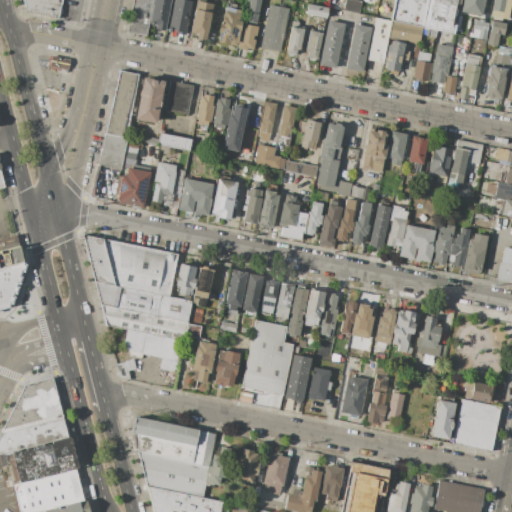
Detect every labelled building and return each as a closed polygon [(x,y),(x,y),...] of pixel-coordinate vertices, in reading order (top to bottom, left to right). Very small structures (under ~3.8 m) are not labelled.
[(23,0),(26,11),(59,17),(62,0),(23,0)] [(132,0),(152,0),(148,25),(146,36),(126,33),(132,0)] [(170,0),(165,31),(155,29),(156,26),(148,25),(152,0),(170,0)] [(172,0),(187,0),(192,1),(186,35),(175,33),(176,31),(172,30),(171,32),(167,31),(172,0)] [(196,0),(198,1),(198,0),(209,0),(209,3),(212,3),(205,40),(195,38),(196,33),(189,31),(196,0)] [(225,0),(230,0),(242,3),(238,20),(241,21),(239,30),(236,45),(217,41),(219,33),(217,33),(219,23),(221,23),(225,0)] [(246,0),(260,0),(255,24),(247,22),(248,17),(246,17),(249,2),(246,2),(246,0)] [(344,0),(355,0),(361,1),(359,13),(343,10),(344,0)] [(394,0),(427,0),(423,26),(391,20),(394,0)] [(428,0),(460,0),(455,32),(423,26),(428,0)] [(462,0),(483,0),(480,16),(460,12),(462,0)] [(493,0),(511,0),(507,21),(490,18),(493,0)] [(268,4),(289,9),(280,51),(259,46),(268,4)] [(307,4),(327,8),(325,18),(305,14),(307,4)] [(374,18),(391,21),(383,63),(367,60),(374,18)] [(488,23),(484,40),(471,38),(471,36),(468,36),(469,32),(472,33),(474,21),(478,21),(478,19),(484,20),(483,22),(488,23)] [(327,20),(343,24),(334,67),(317,63),(327,20)] [(388,38),(391,20),(423,26),(419,44),(415,43),(388,38)] [(291,21),(298,22),(297,28),(304,29),(298,55),(293,54),(293,56),(286,55),(287,53),(285,52),(291,21)] [(491,21),(505,24),(502,35),(498,34),(495,47),(486,45),(491,21)] [(245,24),(258,27),(253,50),(246,48),(245,50),(236,48),(236,45),(239,30),(244,31),(245,24)] [(353,25),(370,28),(361,73),(344,69),(353,25)] [(309,31),(321,33),(315,61),(306,59),(307,52),(305,51),(309,31)] [(423,34),(436,37),(435,46),(421,43),(423,34)] [(391,40),(408,44),(406,51),(409,51),(406,62),(401,60),(398,74),(384,71),(386,64),(384,63),(388,45),(390,45),(391,40)] [(436,44),(445,45),(446,42),(452,43),(449,55),(459,57),(455,77),(445,75),(444,81),(443,85),(429,82),(436,44)] [(499,46),(511,49),(510,56),(497,53),(499,46)] [(417,52),(434,55),(428,81),(412,78),(416,58),(417,52)] [(468,54),(481,57),(473,97),(465,96),(464,101),(457,99),(460,86),(461,86),(468,54)] [(51,55),(70,60),(68,70),(48,66),(51,55)] [(490,65),(506,69),(499,99),(492,98),(492,99),(483,97),(490,65)] [(119,70),(139,74),(126,137),(106,133),(119,70)] [(445,75),(455,77),(452,95),(441,93),(443,85),(444,81),(445,75)] [(142,76),(164,80),(156,124),(134,120),(142,76)] [(169,81),(191,85),(186,114),(164,111),(169,81)] [(200,93),(215,96),(210,122),(207,121),(205,133),(198,131),(199,124),(197,124),(197,119),(196,119),(200,93)] [(229,99),(228,108),(229,108),(226,125),(224,125),(224,129),(213,127),(214,122),(212,122),(216,98),(219,99),(219,97),(229,99)] [(264,101),(276,104),(269,140),(256,137),(264,101)] [(284,105),(295,108),(288,143),(281,142),(282,135),(277,134),(284,105)] [(246,108),(237,150),(225,148),(226,142),(223,142),(229,114),(231,115),(233,106),(246,108)] [(300,118),(320,122),(314,149),(306,147),(306,149),(299,147),(302,133),(297,132),(300,118)] [(326,124),(341,127),(336,149),(334,148),(321,145),(326,124)] [(367,130),(375,131),(376,130),(386,132),(384,145),(386,145),(384,158),(383,158),(380,172),(361,169),(367,130)] [(391,131),(405,134),(400,166),(389,164),(390,158),(386,157),(391,131)] [(106,133),(98,166),(121,171),(123,158),(125,145),(126,137),(106,133)] [(159,133),(191,139),(188,150),(157,144),(158,139),(159,133)] [(143,136),(158,139),(157,144),(142,141),(143,136)] [(412,136),(427,139),(422,165),(407,161),(412,136)] [(456,140),(481,145),(477,164),(465,162),(462,177),(459,176),(456,188),(447,186),(456,140)] [(257,144),(274,147),(273,155),(280,157),(280,158),(285,159),(284,160),(283,169),(251,163),(253,153),(256,153),(257,144)] [(137,147),(135,160),(123,158),(125,145),(137,147)] [(321,145),(334,148),(331,160),(319,157),(321,145)] [(432,146),(452,150),(446,178),(426,174),(432,146)] [(319,157),(331,160),(338,161),(333,179),(332,187),(316,184),(314,184),(319,157)] [(284,160),(316,167),(315,175),(283,169),(284,160)] [(156,161),(176,165),(170,195),(162,194),(160,202),(149,200),(156,161)] [(98,166),(121,171),(115,203),(91,198),(98,166)] [(149,172),(143,208),(116,203),(121,176),(125,176),(127,168),(149,172)] [(177,169),(184,170),(181,186),(174,185),(177,169)] [(184,178),(212,184),(209,199),(211,199),(208,215),(201,214),(201,216),(193,215),(193,213),(192,212),(192,214),(184,212),(184,211),(177,209),(184,178)] [(217,178),(236,182),(228,219),(217,217),(217,215),(210,213),(217,178)] [(316,184),(332,187),(333,179),(352,183),(352,185),(350,191),(350,196),(316,189),(316,184)] [(498,182),(504,183),(511,184),(511,201),(502,199),(494,197),(498,182)] [(372,183),(378,184),(376,198),(370,197),(372,183)] [(174,185),(181,186),(177,208),(170,206),(174,185)] [(352,185),(356,185),(355,187),(363,189),(362,199),(350,196),(350,191),(352,185)] [(261,191),(256,223),(243,221),(245,211),(241,210),(242,205),(246,206),(246,204),(243,204),(245,190),(249,191),(249,189),(261,191)] [(278,193),(272,227),(257,224),(263,190),(278,193)] [(282,202),(283,202),(285,194),(295,196),(293,204),(299,205),(297,212),(295,226),(287,224),(278,223),(282,202)] [(345,199),(355,201),(350,221),(353,222),(351,233),(347,233),(345,242),(335,240),(339,218),(341,218),(345,199)] [(502,199),(511,201),(511,218),(498,215),(502,199)] [(303,234),(307,214),(307,211),(309,211),(311,201),(322,203),(320,215),(321,215),(320,225),(318,225),(317,227),(315,227),(313,235),(303,234)] [(323,215),(325,215),(327,205),(328,205),(329,201),(338,203),(337,207),(340,207),(336,228),(334,228),(332,238),(334,238),(333,246),(317,243),(323,215)] [(360,202),(370,203),(367,223),(368,223),(367,234),(364,234),(364,236),(361,236),(360,245),(350,243),(354,221),(357,222),(360,202)] [(376,204),(389,207),(381,247),(368,244),(376,204)] [(392,205),(400,207),(400,210),(407,212),(406,220),(392,217),(391,222),(389,221),(392,205)] [(297,212),(307,214),(303,234),(302,233),(300,240),(279,236),(281,227),(286,228),(287,224),(295,226),(297,212)] [(392,217),(406,220),(405,225),(399,249),(385,246),(387,233),(389,233),(391,222),(392,217)] [(405,225),(434,231),(431,246),(432,246),(429,262),(420,261),(414,260),(416,248),(415,248),(412,260),(406,259),(406,258),(398,256),(399,249),(405,225)] [(438,226),(446,228),(446,225),(454,227),(452,237),(451,237),(451,238),(448,254),(448,256),(446,255),(444,263),(432,261),(434,252),(432,252),(435,234),(437,235),(438,226)] [(469,229),(467,240),(461,267),(451,265),(453,255),(448,254),(451,238),(453,238),(455,227),(469,229)] [(460,272),(480,276),(487,236),(474,233),(472,241),(467,240),(461,267),(460,272)] [(0,238),(16,234),(18,245),(0,250),(0,238)] [(84,235),(95,281),(169,296),(178,253),(84,235)] [(0,250),(18,245),(22,262),(0,267),(0,250)] [(0,267),(22,262),(26,265),(9,305),(0,307),(0,267)] [(179,263),(195,267),(193,278),(195,279),(193,289),(192,289),(191,295),(177,293),(178,289),(175,289),(176,285),(174,285),(179,263)] [(499,263),(511,265),(511,282),(496,280),(499,263)] [(198,268),(212,271),(207,292),(194,289),(198,268)] [(231,269),(246,272),(240,307),(236,306),(235,310),(236,310),(235,315),(226,313),(228,305),(224,304),(231,269)] [(248,272),(263,276),(255,312),(240,309),(248,272)] [(264,280),(269,281),(269,279),(278,281),(272,313),(259,310),(264,280)] [(95,281),(100,303),(188,321),(191,300),(169,296),(95,281)] [(280,282),(294,285),(287,319),(273,317),(280,282)] [(298,336),(306,289),(293,286),(285,334),(298,336)] [(194,289),(207,292),(214,294),(213,300),(206,299),(204,309),(196,307),(197,305),(191,304),(194,289)] [(309,289),(324,292),(318,321),(314,320),(313,326),(302,324),(309,289)] [(336,294),(334,309),(337,309),(333,329),(330,329),(328,336),(317,334),(325,293),(330,294),(330,293),(336,294)] [(346,300),(356,302),(354,313),(352,324),(350,324),(348,334),(339,332),(342,317),(340,317),(341,313),(343,313),(346,300)] [(100,303),(106,327),(126,331),(183,341),(188,321),(100,303)] [(358,303),(368,305),(368,308),(371,308),(369,316),(372,317),(368,338),(361,337),(361,341),(352,339),(352,336),(350,336),(352,324),(354,313),(356,313),(358,303)] [(195,308),(203,310),(201,316),(194,314),(195,308)] [(378,316),(381,316),(382,311),(385,311),(386,309),(388,309),(388,308),(394,308),(394,310),(395,310),(390,344),(387,343),(386,349),(375,348),(376,341),(374,341),(378,316)] [(414,312),(412,320),(414,320),(411,334),(410,334),(408,341),(413,342),(411,354),(390,350),(393,333),(392,333),(394,323),(395,323),(397,310),(403,311),(404,310),(414,312)] [(193,315),(201,317),(200,324),(192,322),(193,315)] [(424,316),(435,318),(434,323),(440,324),(434,356),(433,355),(431,365),(421,363),(423,353),(414,352),(417,336),(420,336),(424,316)] [(253,319),(240,387),(281,395),(291,345),(282,344),(286,326),(253,319)] [(221,321),(236,324),(234,332),(219,329),(221,321)] [(186,335),(197,337),(199,326),(187,324),(186,335)] [(126,331),(122,351),(162,358),(160,370),(177,373),(183,341),(126,331)] [(197,341),(215,344),(209,373),(207,373),(205,383),(195,381),(197,371),(191,370),(197,341)] [(219,349),(238,353),(232,387),(212,383),(219,349)] [(375,353),(384,354),(384,361),(375,359),(375,353)] [(292,354),(310,358),(301,403),(294,401),(295,399),(283,397),(292,354)] [(126,362),(135,360),(136,369),(128,371),(126,362)] [(116,363),(126,362),(128,371),(129,380),(124,379),(119,378),(116,363)] [(374,375),(376,363),(388,365),(386,377),(374,375)] [(313,366),(329,370),(327,381),(330,382),(329,390),(325,389),(323,401),(306,397),(313,366)] [(346,375),(367,380),(359,416),(338,412),(346,375)] [(371,390),(374,375),(386,377),(389,378),(386,393),(371,390)] [(2,431),(25,385),(52,379),(62,415),(2,431)] [(466,381),(493,386),(490,403),(463,398),(466,381)] [(392,389),(398,391),(397,393),(404,394),(399,418),(386,415),(392,389)] [(366,421),(371,390),(386,393),(384,405),(386,406),(382,424),(366,421)] [(460,399),(499,407),(490,451),(451,443),(460,399)] [(436,400),(455,403),(448,439),(430,436),(436,400)] [(0,456),(0,434),(2,431),(62,415),(68,437),(0,456)] [(133,416),(199,430),(192,462),(137,450),(132,432),(133,416)] [(199,430),(214,433),(210,454),(208,465),(192,462),(199,430)] [(78,469),(68,437),(0,456),(0,467),(7,466),(13,487),(78,469)] [(241,448),(258,451),(253,483),(235,480),(241,448)] [(137,450),(192,462),(208,465),(204,485),(201,497),(147,487),(144,480),(137,450)] [(269,453),(288,457),(280,495),(261,491),(269,453)] [(210,454),(224,457),(218,485),(204,485),(208,465),(210,454)] [(341,511),(351,462),(389,469),(380,511),(341,511)] [(342,468),(336,502),(324,500),(324,494),(319,494),(324,465),(342,468)] [(287,493),(292,494),(293,490),(301,491),(305,473),(307,473),(308,466),(314,467),(313,470),(322,471),(313,511),(298,511),(284,509),(287,493)] [(84,501),(78,469),(13,487),(19,511),(38,511),(42,511),(84,501)] [(438,480),(485,489),(480,511),(442,511),(432,510),(438,480)] [(409,483),(403,511),(385,511),(391,488),(392,488),(394,483),(398,484),(398,481),(409,483)] [(432,486),(429,497),(432,497),(430,506),(428,506),(426,511),(408,511),(410,503),(408,502),(410,493),(412,493),(414,485),(421,486),(421,484),(432,486)] [(154,511),(147,487),(201,497),(222,501),(219,511),(154,511)] [(86,511),(84,501),(42,511),(86,511)]
